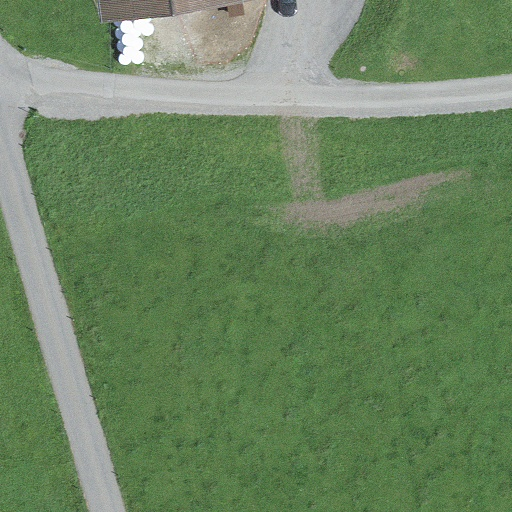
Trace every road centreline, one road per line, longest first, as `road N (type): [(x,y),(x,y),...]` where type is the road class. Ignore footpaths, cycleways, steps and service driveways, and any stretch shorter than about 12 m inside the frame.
road 1 (track): [(0,79),(338,102),(511,90)]
road 2 (unclassified): [(106,511),(0,133)]
